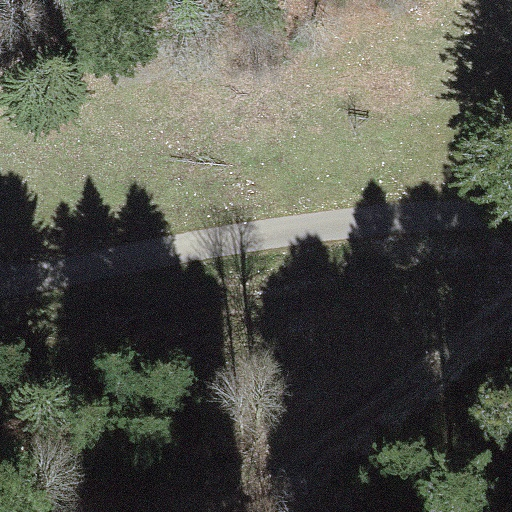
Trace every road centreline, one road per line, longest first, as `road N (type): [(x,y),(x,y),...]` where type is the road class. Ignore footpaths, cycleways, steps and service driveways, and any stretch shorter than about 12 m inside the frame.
road 1 (track): [(0,282),(511,216)]
road 2 (track): [(182,511),(447,358),(511,294)]
